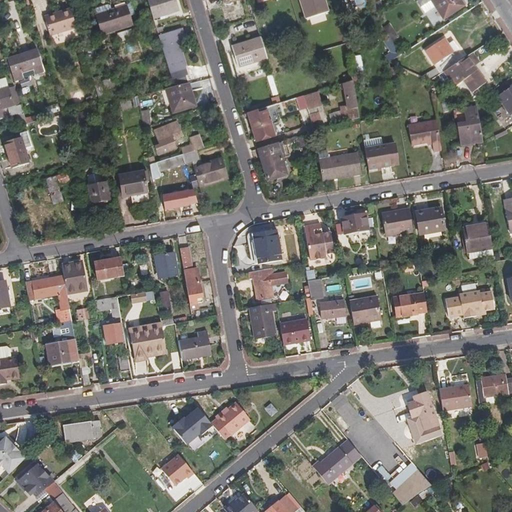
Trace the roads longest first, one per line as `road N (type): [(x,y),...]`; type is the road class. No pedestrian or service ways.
road 1 (residential): [(511,169),(257,213)]
road 2 (unclassified): [(0,413),(238,377)]
road 3 (unclassified): [(184,511),(362,360)]
road 4 (residential): [(257,213),(192,0)]
road 5 (residential): [(211,224),(16,255)]
road 6 (residential): [(211,224),(238,377)]
road 7 (unclassified): [(362,360),(511,337)]
road 8 (unclassified): [(238,377),(362,360)]
